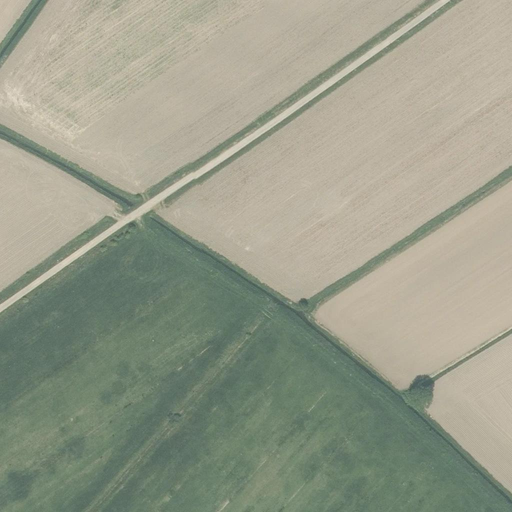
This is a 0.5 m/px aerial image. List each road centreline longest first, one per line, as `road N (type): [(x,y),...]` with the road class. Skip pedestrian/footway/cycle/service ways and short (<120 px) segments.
road 1 (track): [(431,0),(0,303)]
road 2 (track): [(134,208),(271,295),(396,393),(511,503)]
road 3 (track): [(511,322),(396,393)]
